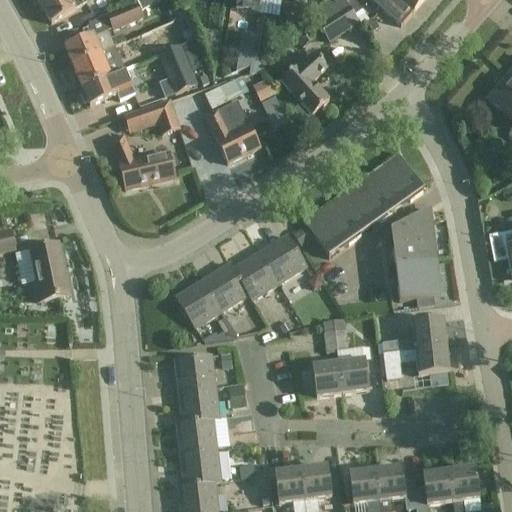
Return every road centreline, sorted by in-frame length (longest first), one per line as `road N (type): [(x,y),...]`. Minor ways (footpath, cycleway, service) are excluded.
road 1 (unclassified): [(119,266),(158,263),(304,173),(400,95)]
road 2 (residential): [(497,423),(288,432),(274,427),(260,400),(255,352)]
road 3 (unclassified): [(139,511),(119,266)]
road 4 (residential): [(360,299),(360,249),(452,185)]
road 5 (unclassified): [(77,164),(0,30)]
road 6 (residential): [(479,326),(452,185)]
road 7 (unclassified): [(400,95),(495,2)]
